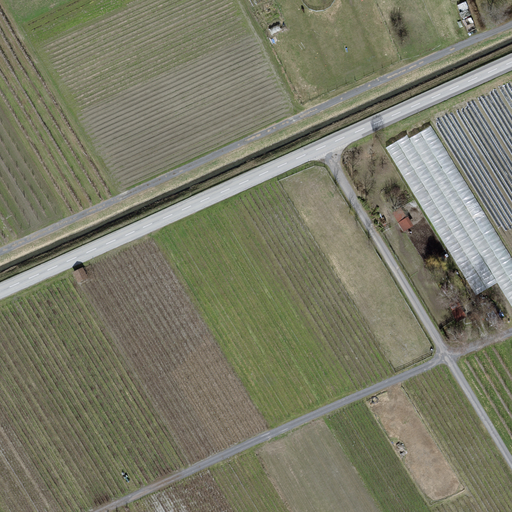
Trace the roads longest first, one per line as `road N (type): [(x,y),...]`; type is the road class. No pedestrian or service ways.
road 1 (track): [(0,254),(511,25)]
road 2 (secondary): [(0,291),(511,62)]
road 3 (track): [(511,330),(101,511)]
road 4 (track): [(325,146),(511,467)]
